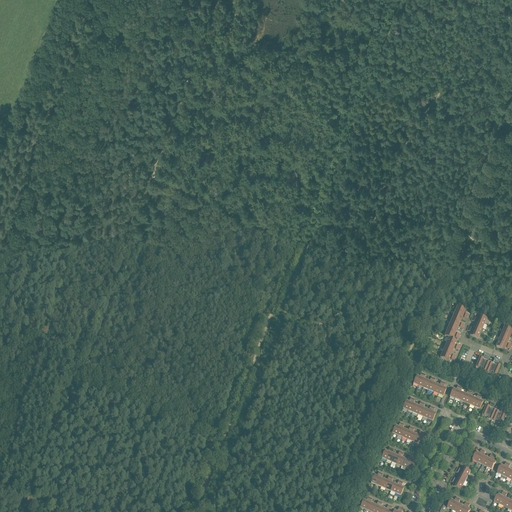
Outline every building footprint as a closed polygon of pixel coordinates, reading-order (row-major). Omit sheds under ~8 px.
[(468,315),(464,313),(466,310),(457,307),(455,312),(467,317),(468,315)] [(467,317),(455,312),(453,317),(461,320),(462,318),(466,319),(467,317)] [(473,317),(472,319),(485,324),(487,319),(478,316),(477,319),(473,317)] [(453,317),(451,322),(463,327),(464,325),(460,323),(461,320),(453,317)] [(485,324),(472,319),(471,321),(475,323),(474,326),(482,329),(485,324)] [(463,327),(451,322),(449,326),(457,330),(458,328),(462,329),(463,327)] [(457,330),(449,326),(447,331),(459,337),(460,335),(456,333),(457,330)] [(473,328),(472,328),(469,327),(468,329),(480,334),(482,329),(474,326),(473,328)] [(511,330),(505,327),(503,332),(511,336),(511,330)] [(480,334),(468,329),(467,331),(471,333),(470,336),(478,339),(480,334)] [(459,337),(447,331),(444,336),(449,338),(453,340),(454,337),(458,339),(459,337)] [(511,336),(503,332),(501,337),(509,341),(510,338),(511,338),(511,336)] [(509,341),(501,337),(499,342),(511,348),(511,346),(511,345),(508,343),(509,341)] [(453,340),(449,338),(446,343),(459,349),(460,346),(456,345),(457,342),(453,340)] [(511,348),(499,342),(497,347),(505,351),(506,348),(508,348),(511,350),(511,348)] [(459,349),(446,343),(444,348),(452,352),(454,349),(458,351),(459,349)] [(444,348),(442,353),(455,359),(456,357),(451,355),(452,352),(444,348)] [(455,359),(442,353),(440,358),(448,362),(449,359),(454,361),(455,359)] [(494,360),(492,364),(486,362),(489,356),(484,355),(483,359),(480,358),(476,368),(482,370),(482,371),(489,374),(489,373),(496,376),(500,366),(497,365),(499,362),(494,360)] [(421,373),(420,377),(417,376),(417,377),(413,384),(418,386),(422,379),(424,374),(421,373)] [(422,379),(418,386),(423,388),(427,381),(427,380),(424,379),(426,375),(424,374),(422,379)] [(427,381),(423,388),(428,390),(432,383),(432,381),(434,378),(431,377),(430,381),(427,380),(427,381)] [(434,378),(432,381),(432,383),(428,390),(433,393),(437,385),(437,384),(434,383),(436,379),(434,378)] [(439,386),(437,384),(437,385),(433,393),(438,395),(442,387),(443,382),(441,381),(439,386)] [(442,387),(438,395),(443,397),(447,389),(444,387),(446,383),(443,382),(442,387)] [(453,389),(450,396),(450,397),(455,399),(459,389),(460,387),(458,386),(456,390),(453,389)] [(460,387),(459,389),(455,399),(460,401),(463,393),(460,392),(462,388),(460,387)] [(463,393),(460,401),(464,404),(469,394),(470,391),(468,390),(466,394),(463,393)] [(470,391),(469,394),(464,404),(469,406),(473,397),(470,396),(472,392),(470,391)] [(473,397),(469,406),(474,408),(480,395),(477,394),(476,398),(473,397)] [(480,395),(474,408),(479,410),(483,401),(480,400),(482,396),(480,395)] [(409,402),(406,401),(403,409),(408,411),(412,401),(413,399),(411,398),(409,402)] [(413,399),(412,401),(408,411),(413,413),(416,405),(413,404),(415,400),(413,399)] [(419,406),(416,405),(413,413),(418,415),(423,403),(421,402),(419,406)] [(423,403),(418,415),(423,418),(426,409),(423,408),(425,404),(423,403)] [(488,420),(495,423),(495,422),(502,424),(506,414),(504,413),(505,410),(501,408),(499,413),(493,410),(495,405),(491,403),(489,407),(486,406),(482,416),(489,419),(488,420)] [(429,410),(426,409),(423,418),(428,420),(433,407),(431,406),(429,410)] [(433,407),(428,420),(433,422),(436,413),(433,412),(435,408),(433,407)] [(399,427),(396,426),(392,434),(397,436),(401,426),(402,423),(400,423),(399,427)] [(402,423),(401,426),(397,436),(402,438),(406,430),(403,429),(405,424),(402,423)] [(408,431),(406,430),(402,438),(407,440),(411,430),(412,428),(410,427),(408,431)] [(412,428),(411,430),(407,440),(412,442),(415,434),(413,433),(415,429),(412,428)] [(415,434),(412,442),(417,444),(421,435),(422,432),(420,431),(418,435),(415,434)] [(422,432),(421,435),(417,444),(422,447),(425,438),(423,437),(424,433),(422,432)] [(385,450),(381,459),(386,461),(392,448),(390,448),(388,452),(385,450)] [(392,448),(386,461),(391,463),(395,454),(392,453),(394,449),(392,448)] [(482,450),(480,454),(477,452),(473,460),(478,463),(483,453),(484,451),(482,450)] [(484,451),(483,453),(478,463),(482,465),(487,457),(484,456),(486,452),(484,451)] [(398,456),(395,454),(391,463),(396,465),(400,457),(402,453),(399,452),(398,456)] [(402,453),(400,457),(396,465),(401,467),(405,459),(402,458),(404,454),(402,453)] [(489,459),(487,457),(482,465),(487,468),(493,456),(491,455),(489,459)] [(405,459),(401,467),(406,469),(412,457),(409,456),(408,460),(405,459)] [(493,456),(487,468),(492,470),(496,462),(493,461),(496,457),(493,456)] [(412,457),(406,469),(411,471),(415,463),(412,462),(414,458),(412,457)] [(502,465),(498,472),(497,473),(502,476),(507,466),(508,464),(506,463),(504,467),(502,465)] [(508,464),(507,466),(502,476),(507,478),(511,470),(509,469),(511,465),(508,464)] [(457,468),(456,470),(469,477),(471,472),(463,468),(461,470),(457,468)] [(469,477),(456,470),(455,472),(459,475),(458,477),(466,482),(469,477)] [(377,476),(374,475),(371,483),(376,486),(379,477),(381,473),(379,472),(377,476)] [(381,473),(379,477),(376,486),(381,488),(384,479),(382,478),(383,474),(381,473)] [(384,479),(381,488),(386,490),(391,478),(389,477),(387,481),(384,479)] [(452,478),(451,480),(463,486),(466,482),(458,477),(456,480),(452,478)] [(391,478),(386,490),(391,492),(394,484),(391,482),(393,478),(391,478)] [(463,486),(451,480),(450,482),(454,484),(453,487),(461,491),(463,486)] [(397,485),(394,484),(391,492),(396,494),(401,482),(399,481),(397,485)] [(401,482),(396,494),(401,496),(404,488),(401,487),(403,483),(401,482)] [(503,492),(501,496),(498,494),(494,502),(499,505),(504,495),(505,493),(503,492)] [(505,493),(504,495),(499,505),(504,507),(508,499),(505,498),(508,494),(505,493)] [(367,501),(364,500),(360,508),(365,510),(369,502),(371,498),(368,497),(367,501)] [(371,498),(369,502),(365,510),(368,511),(370,511),(374,504),(371,503),(373,499),(371,498)] [(457,498),(455,501),(452,500),(448,508),(452,510),(459,499),(457,498)] [(459,499),(452,510),(455,511),(457,511),(461,505),(459,504),(461,500),(459,499)] [(376,505),(374,504),(370,511),(376,511),(381,502),(378,501),(376,505)] [(461,505),(457,511),(463,511),(467,506),(468,504),(466,503),(464,506),(461,505)]
